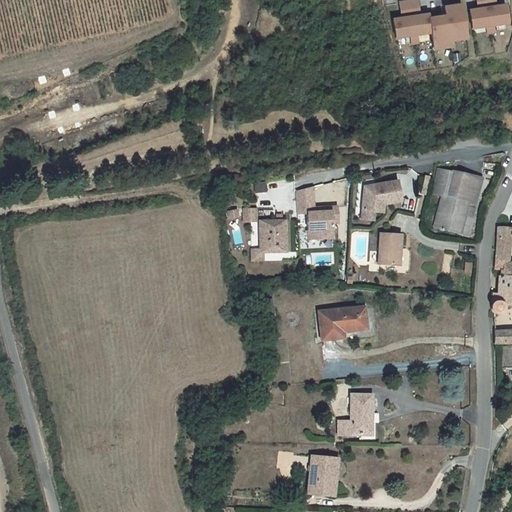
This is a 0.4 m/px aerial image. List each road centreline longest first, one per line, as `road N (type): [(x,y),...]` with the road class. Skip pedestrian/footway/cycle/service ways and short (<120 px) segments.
road 1 (residential): [(467,511),(482,421),(486,242),(511,177)]
road 2 (residential): [(298,181),(511,146)]
road 3 (unclassified): [(0,307),(55,511)]
